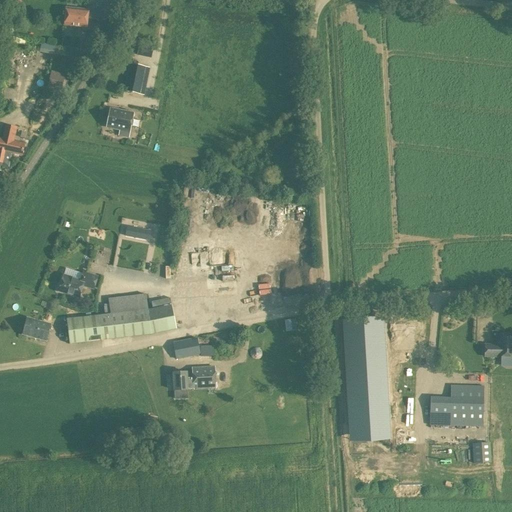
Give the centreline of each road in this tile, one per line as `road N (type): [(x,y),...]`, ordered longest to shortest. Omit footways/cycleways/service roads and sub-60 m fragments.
road 1 (unclassified): [(0,367),(327,306)]
road 2 (unclassified): [(327,306),(312,27),(321,0)]
road 3 (unclassified): [(327,306),(494,291)]
